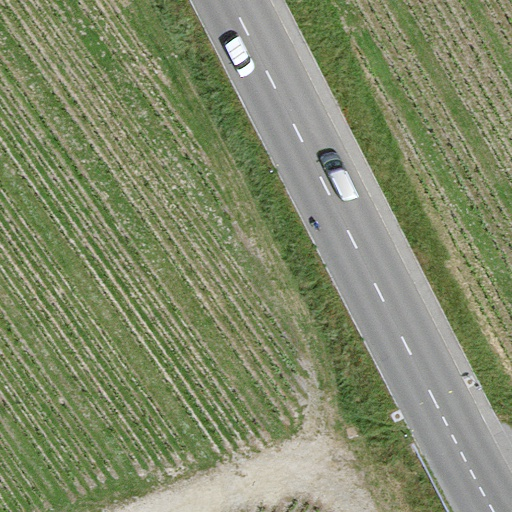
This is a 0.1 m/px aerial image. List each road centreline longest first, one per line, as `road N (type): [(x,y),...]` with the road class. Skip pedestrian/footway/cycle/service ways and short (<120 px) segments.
road 1 (tertiary): [(232,0),(467,461)]
road 2 (track): [(175,511),(272,471),(317,467),(346,481),(371,511)]
